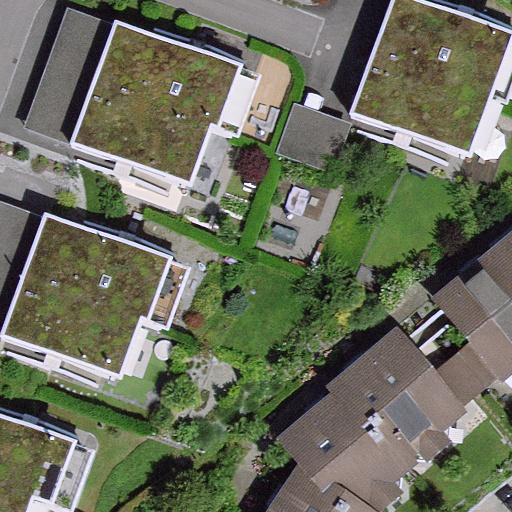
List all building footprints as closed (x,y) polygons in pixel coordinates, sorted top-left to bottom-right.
[(398,0),(378,58),(489,98),(510,40),(398,0)] [(118,30),(97,88),(210,130),(230,138),(251,80),(118,30)] [(467,158),(489,98),(378,58),(356,118),(467,158)] [(189,188),(210,130),(97,88),(75,146),(189,188)] [(294,114),(285,162),(338,171),(346,123),(294,114)] [(48,224),(26,282),(140,324),(160,331),(181,273),(48,224)] [(511,242),(496,256),(511,275),(511,242)] [(511,373),(511,275),(496,256),(440,302),(505,379),(511,373)] [(118,382),(140,324),(26,282),(5,340),(118,382)] [(330,393),(334,400),(367,437),(380,426),(409,458),(460,417),(397,339),(330,393)] [(380,426),(367,437),(334,400),(283,446),(307,477),(329,493),(335,485),(370,511),(383,511),(401,497),(392,486),(415,465),(409,458),(380,426)] [(0,424),(0,490),(28,501),(60,511),(74,511),(94,458),(0,424)] [(307,477),(280,511),(370,511),(335,485),(329,493),(307,477)] [(0,511),(24,511),(28,501),(0,490),(0,511)]
